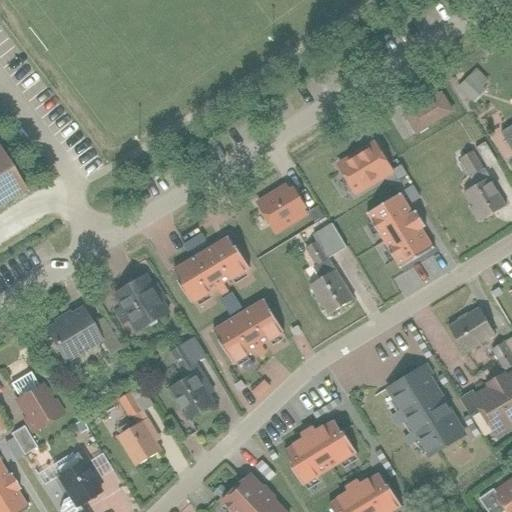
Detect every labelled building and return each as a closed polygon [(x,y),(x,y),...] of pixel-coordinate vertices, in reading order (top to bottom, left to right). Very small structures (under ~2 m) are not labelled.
[(441,79),(457,93),(475,74),(459,59),(441,79)] [(398,128),(436,107),(424,85),(386,106),(398,128)] [(511,85),(499,94),(510,111),(511,113),(511,85)] [(511,113),(510,111),(482,129),(498,154),(511,145),(511,113)] [(364,142),(326,164),(341,189),(379,167),(364,142)] [(475,157),(467,142),(460,146),(469,160),(475,157)] [(464,162),(454,147),(443,154),(453,170),(464,162)] [(487,200),(464,162),(453,170),(449,171),(456,182),(445,188),(461,215),(487,200)] [(0,167),(0,193),(10,188),(0,167)] [(272,180),(239,198),(256,229),(289,211),(272,180)] [(391,194),(357,214),(388,264),(421,244),(391,194)] [(327,240),(310,215),(284,232),(301,258),(295,262),(302,273),(316,263),(309,252),(327,240)] [(186,225),(167,234),(173,247),(192,238),(186,225)] [(211,230),(182,247),(202,280),(230,263),(211,230)] [(182,247),(154,264),(174,297),(202,280),(182,247)] [(335,292),(316,263),(302,273),(293,279),(311,308),(335,292)] [(149,308),(128,270),(97,287),(105,302),(97,307),(103,317),(114,311),(121,324),(149,308)] [(511,270),(505,274),(509,282),(500,287),(511,307),(511,270)] [(216,284),(203,292),(214,309),(226,301),(216,284)] [(266,325),(247,293),(195,324),(214,356),(266,325)] [(428,318),(445,346),(477,328),(461,300),(428,318)] [(111,340),(91,310),(75,321),(86,337),(95,350),(111,340)] [(70,311),(32,334),(48,360),(86,337),(75,321),(70,311)] [(496,330),(478,339),(490,361),(508,352),(496,330)] [(511,370),(506,360),(490,369),(488,366),(468,377),(470,380),(457,388),(455,384),(440,392),(449,408),(460,402),(476,430),(511,409),(511,370)] [(411,451),(446,430),(404,361),(370,381),(411,451)] [(170,414),(196,398),(186,380),(190,378),(182,365),(175,369),(151,383),(170,414)] [(23,380),(16,368),(0,377),(0,384),(4,392),(0,394),(0,397),(16,426),(48,408),(31,376),(23,380)] [(132,395),(122,379),(101,392),(112,409),(132,395)] [(132,412),(100,430),(117,459),(141,446),(136,437),(143,433),(132,412)] [(316,413),(267,441),(289,479),(338,451),(316,413)] [(8,423),(0,427),(0,434),(10,450),(21,443),(8,423)] [(0,511),(6,511),(8,511),(0,496),(0,461),(8,457),(0,442),(0,511)] [(33,472),(40,467),(60,500),(85,485),(79,476),(90,470),(76,446),(61,454),(58,448),(29,465),(33,472)] [(511,465),(477,484),(492,511),(498,511),(511,504),(511,465)] [(215,511),(273,511),(274,511),(230,468),(201,497),(215,511)] [(363,468),(311,497),(319,511),(365,511),(382,503),(363,468)]
